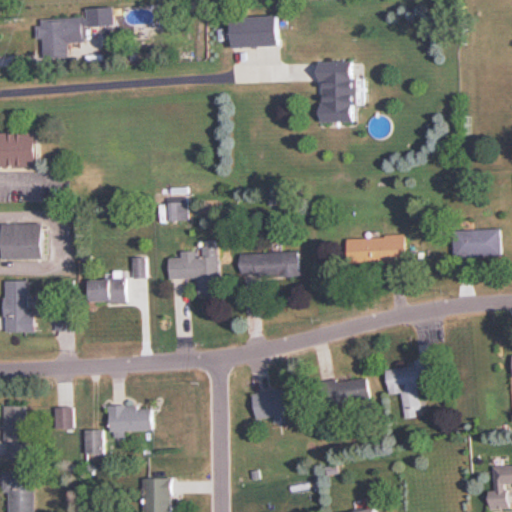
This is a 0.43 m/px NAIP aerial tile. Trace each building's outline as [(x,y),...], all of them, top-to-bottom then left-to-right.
[(284,45),(284,16),(234,17),(235,46),(284,45)] [(90,42),(89,17),(41,19),(42,39),(46,39),(47,58),(73,57),(72,42),(90,42)] [(324,62),(324,122),(360,121),(359,61),(324,62)] [(2,166),(44,166),(44,132),(2,132),(2,166)] [(5,222),(5,257),(47,257),(47,222),(5,222)] [(457,228),(457,256),(505,256),(505,228),(457,228)] [(351,236),(352,263),(409,261),(408,235),(351,236)] [(221,244),(205,244),(205,249),(185,249),(185,255),(172,256),(173,278),(202,277),(202,292),(222,292),(221,244)] [(304,250),(243,250),(243,275),(304,275),(304,250)] [(131,302),(131,277),(93,277),(93,302),(131,302)] [(32,279),(8,279),(8,331),(39,331),(39,311),(32,311),(32,279)] [(59,330),(78,330),(78,314),(59,314),(59,330)] [(389,368),(392,394),(404,392),(408,418),(423,416),(420,387),(440,384),(437,357),(418,360),(419,365),(389,368)] [(338,380),(339,401),(372,400),(372,379),(338,380)] [(258,417),(298,416),(298,392),(257,393),(258,417)] [(30,460),(30,405),(8,405),(8,460),(30,460)] [(76,429),(76,406),(57,406),(57,429),(76,429)] [(112,406),(112,431),(156,431),(156,406),(112,406)] [(108,453),(108,430),(88,430),(88,453),(108,453)] [(491,509),(511,508),(511,487),(511,486),(511,464),(495,465),(496,490),(490,490),(491,509)] [(12,493),(11,511),(38,511),(39,471),(6,470),(6,493),(12,493)] [(145,511),(174,511),(175,477),(146,477),(145,511)]
